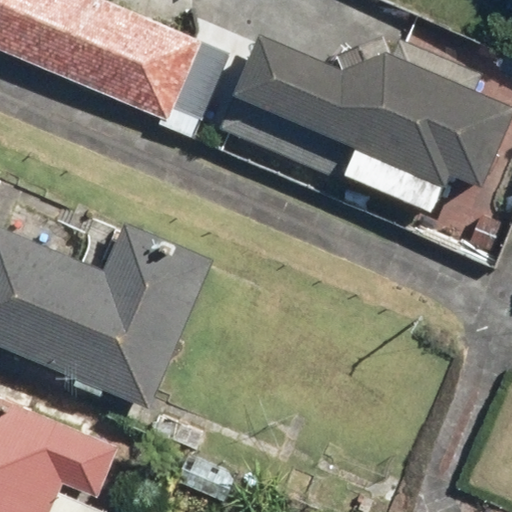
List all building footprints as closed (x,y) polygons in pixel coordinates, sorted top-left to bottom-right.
[(0,0),(0,47),(169,122),(203,44),(103,0),(0,0)] [(367,148),(355,178),(446,217),(463,177),(491,189),(511,140),(511,105),(397,57),(403,44),(300,0),(280,0),(240,94),(367,148)] [(108,277),(1,230),(0,231),(0,342),(160,412),(224,266),(130,225),(108,277)] [(0,511),(110,511),(138,447),(0,389),(0,511)] [(194,452),(180,486),(233,508),(247,474),(194,452)]
